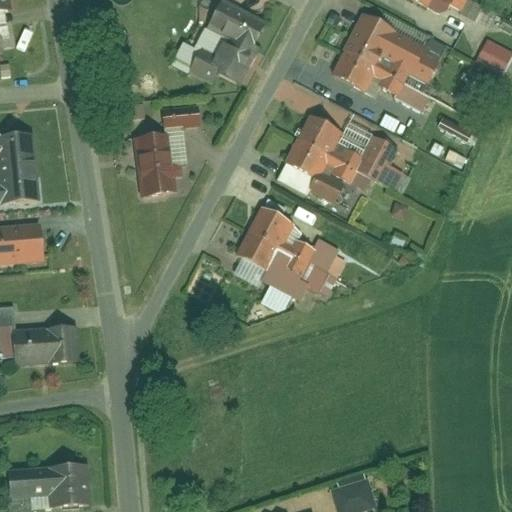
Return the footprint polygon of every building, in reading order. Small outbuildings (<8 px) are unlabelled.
[(13,0),(0,0),(0,15),(15,14),(13,0)] [(402,0),(427,13),(433,0),(434,0),(442,4),(440,8),(458,17),(466,0),(402,0)] [(268,24),(226,2),(210,32),(254,54),(268,24)] [(431,51),(365,16),(334,77),(370,96),(385,62),(418,80),(431,51)] [(473,66),(500,80),(511,57),(485,43),(473,66)] [(236,90),(253,55),(231,44),(213,79),(236,90)] [(148,120),(145,107),(130,110),(133,123),(148,120)] [(443,120),(438,130),(463,142),(468,132),(443,120)] [(342,144),(309,127),(284,174),(319,191),(342,144)] [(38,138),(0,141),(0,156),(4,208),(46,205),(38,138)] [(170,138),(137,142),(144,203),(180,197),(170,138)] [(343,253),(264,210),(235,264),(314,306),(343,253)] [(43,229),(0,231),(0,270),(48,267),(43,229)] [(79,332),(16,335),(18,371),(83,366),(79,332)] [(92,469),(12,475),(14,503),(53,501),(53,511),(74,511),(96,510),(92,469)] [(361,476),(324,491),(332,511),(371,511),(375,511),(361,476)]
